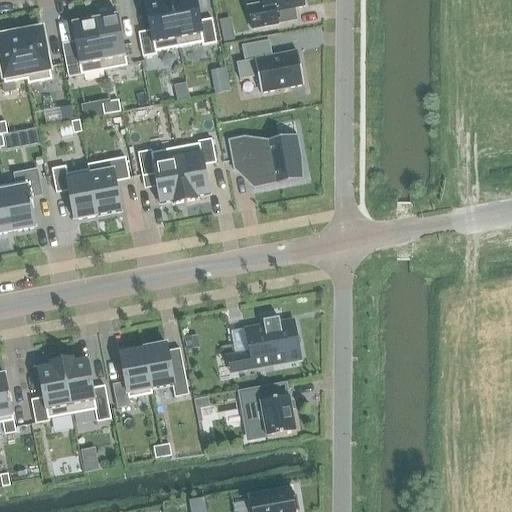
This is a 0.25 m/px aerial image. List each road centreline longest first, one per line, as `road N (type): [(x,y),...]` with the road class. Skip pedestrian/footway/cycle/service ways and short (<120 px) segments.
road 1 (tertiary): [(343,243),(0,308)]
road 2 (residential): [(341,511),(343,243)]
road 3 (residential): [(343,243),(345,0)]
road 4 (tertiary): [(511,212),(343,243)]
